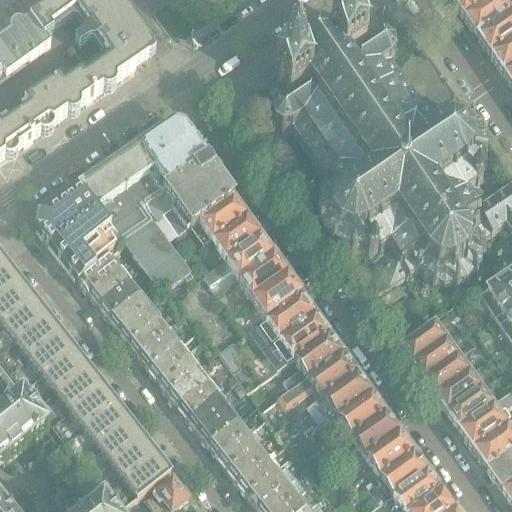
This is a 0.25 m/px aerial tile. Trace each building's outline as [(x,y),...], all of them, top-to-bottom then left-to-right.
[(0,169),(3,167),(7,169),(12,169),(15,166),(17,163),(17,158),(39,143),(43,145),(47,144),(51,142),(53,138),(52,134),(66,125),(70,127),(74,126),(78,124),(79,120),(79,116),(102,100),(105,102),(110,102),(113,99),(115,96),(115,91),(134,78),(139,75),(143,71),(146,66),(148,60),(148,54),(110,0),(70,0),(57,10),(54,8),(50,8),(46,11),(44,15),(44,19),(22,35),(19,33),(14,34),(11,36),(9,40),(9,44),(0,51),(0,169)] [(463,23),(496,0),(452,0),(449,2),(463,23)] [(476,42),(511,18),(498,0),(496,0),(463,23),(476,42)] [(511,45),(511,17),(511,18),(476,42),(489,61),(511,45)] [(482,167),(485,159),(486,159),(486,156),(485,156),(483,148),(487,147),(486,144),(482,145),(480,138),(480,137),(479,135),(478,135),(471,130),(474,127),(471,125),(469,128),(463,123),(463,122),(460,121),(460,122),(452,122),(452,118),(449,118),(449,122),(441,122),(434,112),(426,117),(424,118),(414,103),(412,100),(401,85),(402,85),(400,82),(390,68),(391,67),(390,66),(393,60),(396,61),(396,58),(394,58),(393,51),(394,50),(393,48),(391,49),(386,46),(386,43),(384,43),(383,45),(377,46),(376,45),(375,45),(369,37),(368,34),(356,42),(350,32),(328,47),(329,49),(322,54),(314,59),(296,71),(295,70),(273,85),(280,94),(269,102),(268,103),(269,104),(270,103),(270,104),(271,104),(276,112),(275,113),(277,115),(273,120),(271,120),(271,122),(273,123),(274,129),(272,131),(273,133),(275,131),(281,135),(281,137),(283,137),(283,135),(290,134),(291,136),(292,135),(302,149),(303,152),(304,152),(314,167),(315,170),(316,169),(326,185),(324,186),(324,187),(317,192),(324,202),(321,209),(317,208),(316,210),(320,212),(317,219),(316,219),(316,222),(317,223),(319,230),(316,231),(316,234),(320,233),(322,241),(322,242),(323,244),(324,244),(331,249),(328,252),(331,254),(333,250),(339,255),(339,256),(342,257),(342,256),(350,257),(350,261),(353,261),(354,257),(362,257),(362,258),(364,257),(369,265),(370,265),(388,292),(405,280),(409,286),(419,279),(423,284),(432,287),(432,288),(435,290),(435,289),(444,292),(454,289),(454,290),(458,289),(458,288),(467,286),(473,278),(474,278),(476,276),(475,275),(481,267),(481,257),(482,257),(483,254),(481,254),(481,247),(490,241),(491,242),(504,232),(510,240),(511,238),(511,192),(487,210),(476,193),(484,187),(478,179),(479,178),(479,177),(481,170),(485,171),(486,168),(482,167)] [(502,80),(511,72),(511,45),(489,61),(502,80)] [(511,94),(511,72),(502,80),(511,94)] [(190,279),(142,213),(161,199),(161,198),(163,197),(206,167),(183,135),(181,134),(176,132),(171,133),(155,144),(37,225),(36,236),(35,236),(78,290),(111,264),(125,252),(129,258),(134,264),(144,276),(162,299),(184,284),(187,287),(192,283),(190,280),(190,279)] [(233,205),(206,167),(163,197),(190,236),(199,230),(233,205)] [(212,247),(247,224),(233,205),(199,230),(206,240),(195,247),(200,255),(203,254),(212,247)] [(208,277),(260,242),(254,234),(247,224),(212,247),(218,257),(208,264),(204,260),(206,258),(203,254),(200,255),(198,256),(197,255),(190,260),(191,261),(190,262),(195,268),(199,265),(208,277)] [(236,285),(272,260),(264,249),(265,249),(260,242),(208,277),(203,281),(210,290),(219,284),(225,293),(236,285)] [(250,305),(287,279),(273,260),(272,260),(236,285),(250,305)] [(88,303),(120,275),(113,266),(111,264),(78,290),(87,302),(88,303)] [(8,273),(0,279),(0,306),(21,290),(8,273)] [(98,315),(130,288),(120,275),(88,303),(98,315)] [(264,324),(300,299),(287,279),(250,305),(264,324)] [(511,352),(511,279),(478,302),(494,325),(511,352)] [(108,327),(140,300),(130,288),(98,315),(108,327)] [(21,290),(0,306),(0,334),(34,307),(21,290)] [(293,364),(329,338),(300,299),(264,324),(247,337),(276,377),(293,364)] [(118,340),(150,313),(140,300),(108,327),(118,340)] [(390,322),(375,300),(365,307),(381,329),(390,322)] [(34,307),(0,334),(0,361),(48,324),(34,307)] [(128,353),(160,326),(150,313),(118,340),(128,353)] [(173,335),(184,326),(180,322),(172,331),(172,334),(173,335)] [(48,324),(0,361),(0,367),(10,381),(61,341),(48,324)] [(138,366),(170,338),(160,326),(128,353),(138,366)] [(410,371),(445,346),(434,329),(399,355),(410,371)] [(147,378),(180,351),(170,338),(138,366),(147,378)] [(289,395),(342,357),(329,338),(293,364),(300,374),(282,387),(289,395)] [(61,341),(10,381),(24,398),(74,358),(61,341)] [(422,387),(457,362),(445,346),(410,371),(422,387)] [(157,390),(190,363),(204,352),(200,347),(186,358),(180,351),(147,378),(157,390)] [(239,373),(225,353),(217,359),(218,359),(219,361),(228,373),(232,379),(239,373)] [(320,403),(356,377),(342,357),(289,395),(276,405),(284,416),(288,413),(287,412),(313,393),(320,403)] [(74,358),(24,398),(37,415),(88,375),(74,358)] [(228,373),(219,361),(210,368),(215,376),(219,373),(219,375),(220,376),(220,377),(221,378),(228,373)] [(434,404),(469,378),(457,362),(422,387),(434,404)] [(167,403),(199,375),(190,363),(157,390),(167,403)] [(109,511),(103,503),(91,511),(4,511),(0,507),(0,474),(50,435),(22,400),(21,400),(0,372),(0,511),(109,511)] [(88,375),(37,415),(52,434),(103,394),(88,375)] [(177,416),(209,388),(199,375),(167,403),(177,416)] [(327,427),(370,396),(356,377),(320,403),(311,410),(318,420),(319,419),(326,428),(327,427)] [(445,419),(480,395),(469,378),(434,404),(445,419)] [(238,387),(232,379),(229,382),(228,390),(230,392),(238,387)] [(187,428),(219,401),(209,388),(177,416),(187,428)] [(511,397),(511,394),(509,389),(502,394),(507,401),(511,397)] [(103,394),(52,434),(65,451),(116,411),(103,394)] [(457,436),(492,411),(480,395),(445,419),(457,436)] [(197,441),(234,410),(245,401),(241,396),(232,402),(226,410),(219,401),(187,428),(197,441)] [(350,441),(384,416),(370,396),(327,427),(331,431),(339,425),(350,441)] [(508,431),(500,420),(511,411),(511,397),(507,401),(492,411),(457,436),(471,456),(508,431)] [(206,453),(239,427),(231,417),(236,413),(234,410),(197,441),(206,453)] [(116,411),(65,451),(79,468),(129,428),(116,411)] [(364,460),(398,435),(384,416),(350,441),(364,460)] [(217,466),(249,439),(239,427),(206,453),(217,466)] [(129,428),(79,468),(92,485),(143,445),(129,428)] [(486,476),(511,457),(511,428),(508,431),(471,456),(486,476)] [(378,481),(413,456),(398,435),(364,460),(375,476),(367,482),(371,486),(378,481)] [(226,479),(259,451),(249,439),(217,466),(226,479)] [(143,445),(92,485),(105,502),(156,462),(143,445)] [(236,491),(269,464),(259,451),(226,479),(236,491)] [(392,500),(427,475),(413,456),(378,481),(392,500)] [(500,496),(511,487),(511,457),(486,476),(500,496)] [(156,462),(105,502),(113,511),(128,511),(167,482),(170,480),(156,462)] [(245,502),(278,477),(269,464),(236,491),(245,502)] [(282,474),(290,468),(287,465),(279,471),(282,474)] [(400,511),(415,511),(440,494),(427,475),(392,500),(400,511)] [(251,511),(259,511),(288,489),(278,477),(245,502),(245,503),(251,511)] [(178,511),(188,504),(172,484),(170,486),(169,485),(153,497),(155,500),(152,503),(158,511),(161,509),(163,511),(178,511)] [(511,511),(511,487),(500,496),(511,511)] [(288,489),(259,511),(285,511),(298,502),(288,489)] [(452,511),(440,494),(415,511),(452,511)] [(306,511),(298,502),(285,511),(306,511)] [(353,511),(347,503),(335,511),(353,511)]
